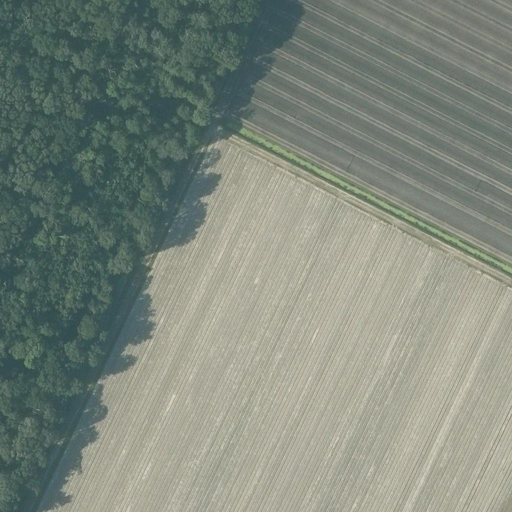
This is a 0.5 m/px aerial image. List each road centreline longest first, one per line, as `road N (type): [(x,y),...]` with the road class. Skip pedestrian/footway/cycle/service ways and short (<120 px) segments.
road 1 (track): [(28,511),(210,128),(511,283)]
road 2 (track): [(210,128),(271,0)]
